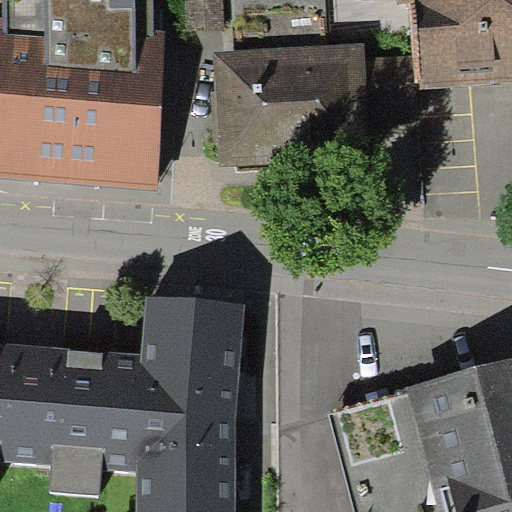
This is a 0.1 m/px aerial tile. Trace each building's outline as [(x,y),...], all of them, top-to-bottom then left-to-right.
[(154,0),(3,0),(4,24),(4,43),(155,41),(154,0)] [(223,0),(185,0),(187,34),(225,33),(223,0)] [(232,0),(236,56),(214,57),(221,174),(372,165),(368,88),(417,85),(415,57),(369,59),(368,47),(331,49),(328,0),(232,0)] [(511,0),(399,0),(400,13),(412,12),(415,57),(417,85),(416,90),(420,90),(421,99),(511,94),(511,0)] [(165,40),(155,41),(4,43),(4,24),(0,23),(0,186),(158,198),(165,40)] [(0,348),(0,468),(137,478),(137,511),(237,511),(238,444),(249,312),(146,304),(141,364),(0,348)] [(511,511),(511,367),(327,419),(353,511),(511,511)]
